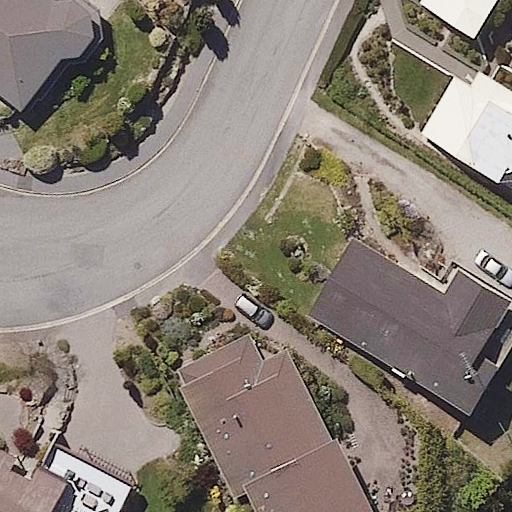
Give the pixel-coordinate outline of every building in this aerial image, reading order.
[(0,0),(0,97),(30,122),(112,20),(87,0),(0,0)] [(511,0),(420,0),(416,6),(482,47),(511,0)] [(511,82),(476,58),(421,140),(511,200),(511,82)] [(350,247),(311,314),(480,413),(511,357),(511,303),(453,269),(437,297),(350,247)] [(181,393),(226,497),(252,486),(262,511),(361,511),(290,346),(181,393)] [(0,448),(0,511),(126,511),(137,491),(63,453),(51,476),(0,448)]
